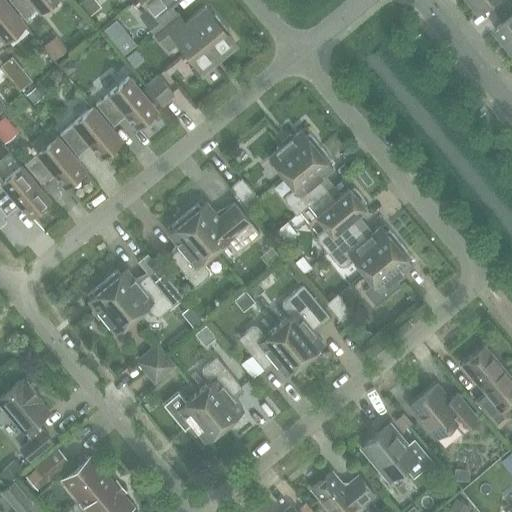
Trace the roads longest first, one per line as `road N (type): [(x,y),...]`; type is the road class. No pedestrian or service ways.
road 1 (residential): [(476,258),(199,511)]
road 2 (residential): [(11,289),(298,57)]
road 3 (residential): [(197,511),(11,289)]
road 4 (residential): [(298,57),(476,258)]
road 5 (tertiary): [(511,111),(420,0)]
